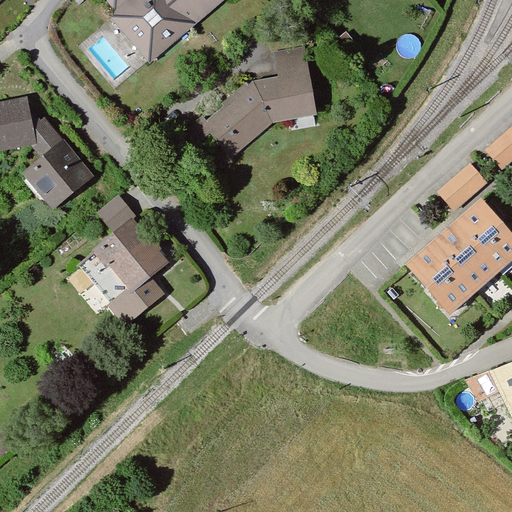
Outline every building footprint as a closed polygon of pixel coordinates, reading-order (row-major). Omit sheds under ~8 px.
[(212,0),(113,0),(124,12),(119,16),(152,54),(212,0)] [(454,0),(442,30),(410,86),(384,116),(405,124),(442,74),(475,20),(482,0),(454,0)] [(511,0),(502,0),(496,17),(487,37),(503,44),(511,22),(511,0)] [(202,119),(190,130),(198,139),(211,128),(232,153),(272,116),(313,108),(301,50),(279,53),(283,78),(272,80),(254,84),(247,90),(245,88),(227,102),(230,105),(207,125),(202,119)] [(24,100),(0,105),(0,143),(31,138),(24,100)] [(511,129),(489,140),(499,164),(511,158),(511,129)] [(64,143),(28,171),(53,203),(89,175),(64,143)] [(475,160),(440,190),(458,211),(493,181),(475,160)] [(133,217),(120,199),(103,213),(116,230),(133,217)] [(511,272),(511,238),(482,201),(403,264),(450,322),(511,272)] [(133,223),(81,265),(129,323),(162,296),(148,279),(166,264),(133,223)] [(511,366),(491,376),(511,420),(511,366)] [(0,454),(23,437),(12,423),(0,432),(0,454)]
